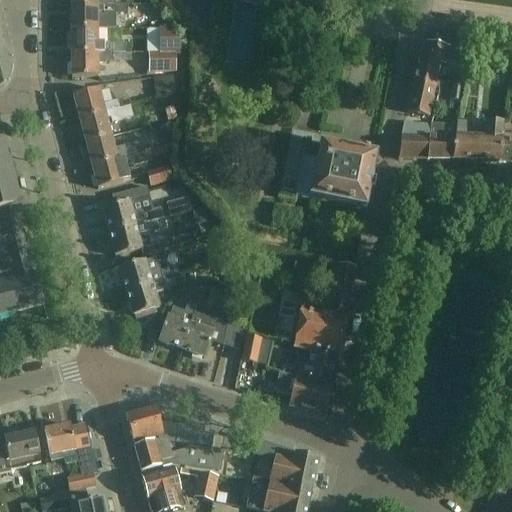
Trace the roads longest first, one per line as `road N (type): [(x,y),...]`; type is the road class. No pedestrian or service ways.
road 1 (residential): [(334,457),(384,175)]
road 2 (residential): [(93,370),(29,99)]
road 3 (residential): [(93,370),(131,375),(295,432),(334,457)]
road 4 (residential): [(384,175),(416,0)]
road 5 (residential): [(130,511),(93,370)]
road 6 (residential): [(511,180),(384,175)]
